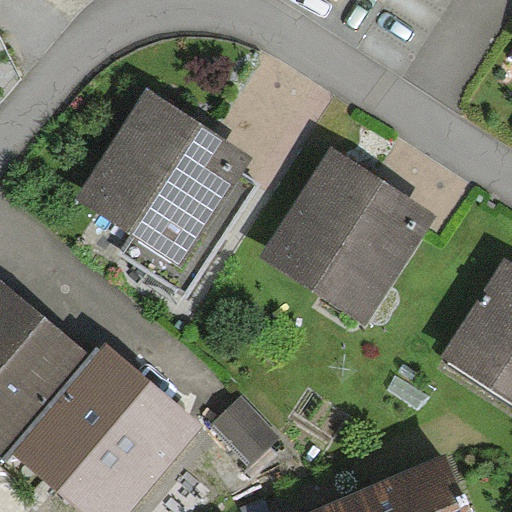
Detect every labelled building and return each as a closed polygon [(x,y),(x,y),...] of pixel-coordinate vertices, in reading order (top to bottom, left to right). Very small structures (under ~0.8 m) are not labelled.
[(256,163),(147,93),(73,208),(183,277),(256,163)] [(425,237),(323,174),(266,266),(367,329),(425,237)] [(511,289),(489,275),(432,367),(511,416),(511,289)] [(0,466),(8,456),(73,369),(0,315),(0,466)] [(119,511),(183,427),(84,354),(73,369),(8,456),(84,511),(119,511)] [(246,399),(217,428),(255,465),(284,436),(246,399)] [(456,511),(437,467),(358,500),(362,511),(456,511)] [(362,511),(358,500),(330,511),(362,511)]
